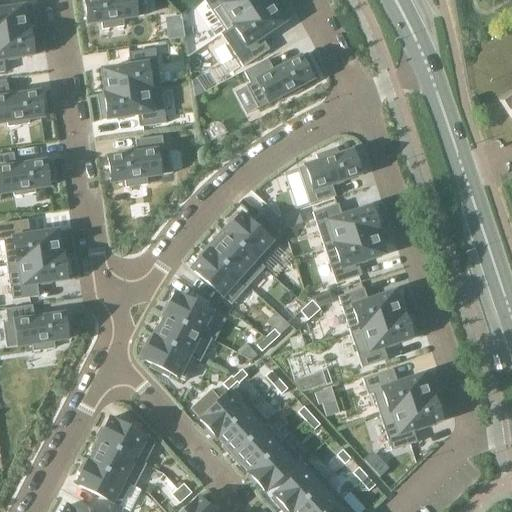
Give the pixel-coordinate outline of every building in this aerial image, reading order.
[(83,0),(87,25),(101,23),(102,30),(123,27),(122,20),(143,17),(140,0),(83,0)] [(205,0),(203,2),(224,32),(220,34),(220,35),(272,1),(271,0),(205,0)] [(272,1),(220,35),(242,68),(268,50),(260,38),(290,19),(278,1),(272,5),(271,3),(272,2),(272,1)] [(0,35),(29,31),(29,30),(27,31),(26,27),(34,26),(31,6),(0,10),(0,35)] [(29,31),(0,35),(0,73),(4,72),(2,60),(32,56),(29,31)] [(129,66),(101,71),(105,94),(103,95),(159,87),(154,50),(128,54),(129,66)] [(267,61),(244,73),(249,84),(245,87),(257,109),(280,97),(282,101),(301,91),(299,87),(311,80),(309,77),(316,73),(306,54),(273,72),(267,61)] [(196,79),(191,83),(194,98),(204,91),(196,79)] [(28,124),(27,120),(42,118),(38,92),(8,97),(6,85),(0,85),(0,124),(6,123),(7,127),(28,124)] [(159,87),(103,95),(107,120),(137,116),(139,128),(165,124),(159,87)] [(511,95),(502,102),(511,116),(511,95)] [(136,153),(106,158),(110,183),(124,181),(125,188),(147,185),(145,178),(171,174),(167,149),(163,150),(161,137),(134,141),(136,153)] [(317,163),(297,170),(309,206),(334,197),(331,185),(359,176),(351,152),(337,156),(335,149),(315,156),(317,163)] [(13,154),(0,155),(0,194),(13,193),(13,197),(35,194),(34,189),(48,187),(47,183),(55,182),(51,160),(14,166),(13,154)] [(337,205),(312,213),(323,249),(377,231),(370,207),(341,217),(337,205)] [(240,215),(223,233),(263,269),(264,269),(260,265),(276,247),(271,243),(279,233),(259,215),(251,225),(240,215)] [(26,221),(0,225),(0,241),(2,242),(6,264),(62,256),(62,255),(60,255),(57,231),(29,236),(26,221)] [(377,231),(323,249),(335,284),(360,276),(356,264),(384,255),(376,232),(378,232),(377,231)] [(208,251),(207,251),(247,287),(263,269),(223,233),(223,234),(224,235),(209,252),(208,251)] [(207,251),(191,270),(231,306),(247,287),(207,251)] [(62,256),(6,264),(11,301),(38,297),(36,285),(66,280),(62,256)] [(363,289),(338,298),(349,333),(403,315),(401,315),(394,292),(367,301),(363,289)] [(163,316),(206,338),(218,316),(174,294),(163,316)] [(305,307),(313,316),(319,311),(311,302),(305,307)] [(7,323),(2,324),(5,349),(31,345),(32,352),(54,349),(53,342),(67,340),(63,314),(33,319),(31,306),(5,310),(7,323)] [(313,316),(305,307),(299,312),(307,321),(313,316)] [(403,315),(349,333),(361,369),(386,360),(382,348),(411,339),(403,315)] [(196,360),(206,338),(163,316),(162,317),(164,318),(154,337),(152,337),(196,360)] [(274,330),(265,338),(270,344),(279,336),(274,330)] [(152,337),(141,360),(184,382),(196,360),(152,337)] [(270,344),(265,338),(256,346),(261,352),(270,344)] [(241,370),(232,378),(238,384),(247,376),(241,370)] [(392,370),(362,380),(367,396),(372,395),(379,416),(433,398),(433,397),(431,398),(430,395),(437,393),(430,373),(396,384),(392,370)] [(263,379),(271,388),(277,383),(269,374),(263,379)] [(318,374),(299,381),(303,395),(323,388),(318,374)] [(229,393),(235,387),(238,384),(232,378),(223,387),(229,393)] [(285,392),(277,383),(271,388),(279,397),(285,392)] [(235,387),(229,393),(198,420),(215,439),(251,406),(235,387)] [(328,391),(313,396),(317,408),(321,407),(325,420),(337,416),(328,391)] [(433,398),(379,416),(391,451),(416,443),(412,431),(441,422),(433,398)] [(251,406),(215,439),(216,439),(217,438),(232,455),(267,424),(251,406)] [(295,415),(303,424),(309,418),(301,409),(295,415)] [(309,418),(303,424),(311,433),(317,427),(309,418)] [(109,419),(97,441),(145,465),(143,464),(154,442),(109,419)] [(247,474),(283,441),(267,424),(232,455),(248,472),(247,473),(247,474)] [(87,462),(86,463),(134,487),(145,465),(97,441),(97,442),(99,442),(88,463),(87,462)] [(264,493),(300,460),(283,441),(247,474),(264,493)] [(348,461),(340,452),(334,458),(342,467),(348,461)] [(86,463),(75,485),(98,497),(92,508),(99,511),(120,511),(122,509),(128,511),(129,511),(140,491),(133,488),(134,487),(86,463)] [(272,496),(286,511),(291,511),(325,482),(309,463),(272,496)] [(358,484),(364,479),(356,470),(350,476),(358,484)] [(364,479),(358,484),(366,493),(372,488),(364,479)] [(325,482),(291,511),(327,511),(342,499),(325,482)] [(177,491),(185,500),(191,494),(183,485),(177,491)] [(179,505),(185,500),(177,491),(171,496),(179,505)] [(210,511),(198,499),(183,511),(210,511)] [(352,511),(342,499),(327,511),(352,511)]
